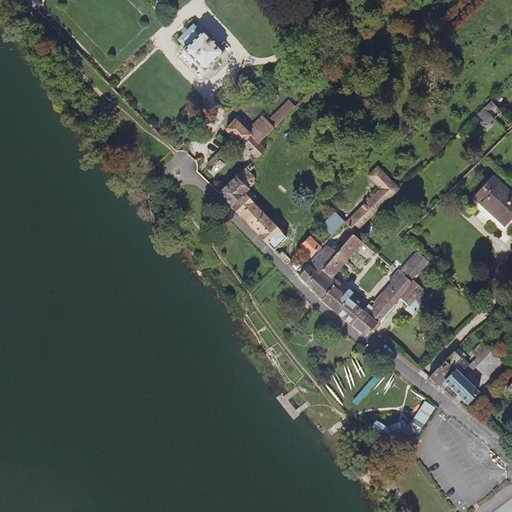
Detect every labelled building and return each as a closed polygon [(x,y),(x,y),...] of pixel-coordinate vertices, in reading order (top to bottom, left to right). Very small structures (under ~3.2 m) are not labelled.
[(36,0),(25,0),(35,9),(40,4),(36,0)] [(203,71),(204,72),(225,52),(203,30),(201,32),(193,24),(177,40),(185,48),(183,50),(184,51),(203,71)] [(317,85),(328,74),(320,65),(308,76),(317,85)] [(288,101),(267,122),(273,128),(294,107),(288,101)] [(491,101),(484,109),(494,119),(502,112),(491,101)] [(484,109),(477,115),(487,125),(494,119),(484,109)] [(251,159),(253,162),(266,150),(259,142),(248,131),(246,130),(250,126),(239,116),(238,116),(235,119),(226,129),(226,131),(239,144),(241,144),(253,156),(251,159)] [(261,117),(248,131),(259,142),(273,128),(267,122),(261,117)] [(391,181),(378,167),(369,176),(381,188),(344,222),(350,228),(355,232),(394,194),(386,185),(391,181)] [(237,177),(249,189),(255,184),(254,177),(245,169),(237,177)] [(219,193),(231,206),(244,194),(249,189),(237,177),(236,177),(219,193)] [(511,195),(493,178),(474,198),(505,225),(511,217),(511,195)] [(399,189),(391,181),(386,185),(394,194),(399,189)] [(268,244),(274,250),(286,238),(245,194),(250,189),(249,189),(244,194),(231,206),(240,215),(259,235),(268,244)] [(321,225),(330,235),(343,220),(335,213),(321,225)] [(332,252),(335,255),(353,234),(355,232),(350,228),(331,251),(332,252)] [(300,246),(311,257),(316,251),(323,244),(313,234),(300,246)] [(361,241),(353,234),(335,255),(318,276),(332,287),(331,288),(322,299),(322,300),(346,320),(357,308),(362,303),(362,300),(349,289),(344,295),(337,290),(341,284),(332,277),(361,241)] [(318,253),(299,276),(322,299),(331,288),(332,287),(318,276),(335,255),(332,252),(330,255),(326,251),(321,256),(318,253)] [(417,252),(400,271),(413,281),(428,262),(417,252)] [(413,281),(399,298),(405,304),(402,307),(412,316),(431,295),(424,289),(429,283),(423,278),(433,266),(428,262),(413,281)] [(394,286),(390,291),(399,298),(413,281),(400,271),(399,270),(389,281),(391,283),(394,286)] [(391,283),(384,291),(387,294),(390,291),(394,286),(391,283)] [(351,324),(366,336),(371,331),(394,304),(395,305),(398,302),(396,301),(399,298),(390,291),(387,294),(384,291),(374,302),(372,300),(363,311),(362,310),(361,312),(351,324)] [(357,308),(346,320),(351,324),(361,312),(357,308)] [(484,343),(479,339),(470,349),(475,354),(484,343)] [(468,362),(449,385),(468,404),(504,361),(484,343),(475,354),(468,362)] [(458,348),(454,351),(463,358),(466,354),(458,348)] [(454,351),(429,377),(440,386),(445,381),(449,385),(468,362),(463,358),(454,351)] [(425,401),(414,417),(417,419),(423,423),(433,407),(425,401)] [(417,419),(411,428),(417,432),(423,423),(417,419)] [(408,425),(380,436),(383,443),(411,432),(408,425)]
